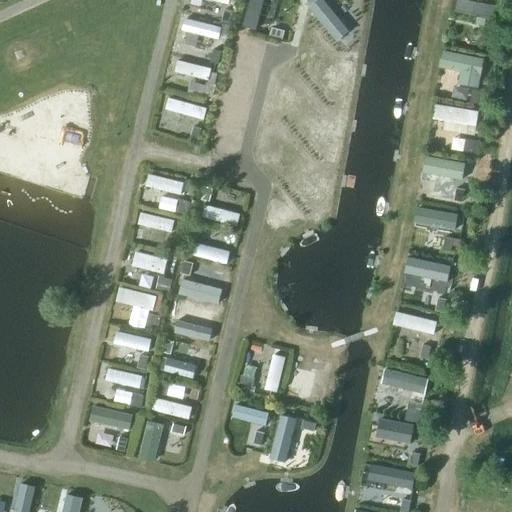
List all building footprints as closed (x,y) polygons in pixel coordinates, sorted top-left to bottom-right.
[(255,30),(263,0),(249,0),(243,27),(255,30)] [(325,0),(318,0),(310,7),(338,41),(351,31),(325,0)] [(495,7),(462,0),(453,0),(451,11),(493,20),(495,7)] [(186,30),(224,39),(227,26),(189,16),(186,30)] [(484,59),(444,52),(441,67),(461,71),(459,83),(478,87),(484,59)] [(240,67),(280,73),(282,59),(242,53),(240,67)] [(313,55),(301,65),(328,97),(340,87),(313,55)] [(210,69),(178,61),(175,72),(208,80),(210,69)] [(191,92),(206,95),(208,83),(193,81),(191,92)] [(269,110),(271,97),(233,91),(231,104),(269,110)] [(206,108),(168,98),(165,110),(203,120),(206,108)] [(479,112),(434,105),(432,119),(476,126),(479,112)] [(230,129),(226,143),(260,153),(264,139),(230,129)] [(456,147),(475,151),(477,138),(458,135),(456,147)] [(469,164),(426,157),(424,171),(467,178),(469,164)] [(289,162),(277,172),(307,206),(319,196),(289,162)] [(146,186),(180,195),(183,183),(149,174),(146,186)] [(179,210),(181,197),(163,196),(162,208),(179,210)] [(206,205),(203,217),(237,226),(240,214),(206,205)] [(457,216),(417,209),(414,223),(454,230),(457,216)] [(175,230),(177,217),(143,211),(140,224),(175,230)] [(195,243),(193,255),(226,263),(229,251),(195,243)] [(167,259),(135,252),(132,266),(164,274),(167,259)] [(450,267),(409,258),(406,273),(447,282),(450,267)] [(183,280),(179,295),(219,305),(222,290),(183,280)] [(123,285),(119,300),(156,310),(160,295),(123,285)] [(436,322),(398,313),(395,325),(433,334),(436,322)] [(178,321),(175,334),(210,342),(213,329),(178,321)] [(117,332),(114,344),(148,351),(150,340),(117,332)] [(141,368),(145,355),(119,348),(115,361),(141,368)] [(278,351),(267,388),(281,392),(292,355),(278,351)] [(329,405),(338,361),(323,357),(314,402),(329,405)] [(168,358),(164,371),(192,379),(195,366),(168,358)] [(105,381),(139,388),(142,376),(108,369),(105,381)] [(427,380),(385,371),(382,384),(424,394),(427,380)] [(157,399),(154,411),(187,418),(190,407),(157,399)] [(132,416),(93,407),(90,422),(128,431),(132,416)] [(413,427),(380,420),(377,437),(410,444),(413,427)] [(162,425),(148,422),(139,459),(153,462),(162,425)] [(414,474),(372,466),(369,481),(411,489),(414,474)] [(28,511),(35,488),(21,485),(14,511),(28,511)] [(78,511),(81,500),(66,497),(62,511),(78,511)]
